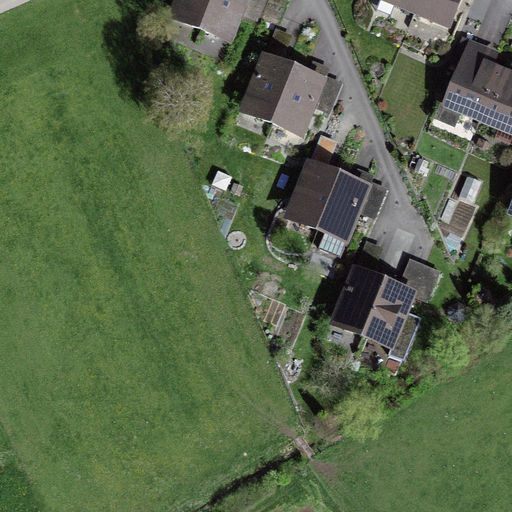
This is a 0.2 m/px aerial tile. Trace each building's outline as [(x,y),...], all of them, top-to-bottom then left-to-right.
[(182,0),(174,20),(201,31),(213,0),(182,0)] [(247,0),(213,0),(201,31),(230,43),(247,0)] [(393,0),(414,11),(419,0),(393,0)] [(459,0),(419,0),(414,11),(448,25),(459,0)] [(492,53),(465,42),(432,120),(457,130),(463,116),(481,123),(499,78),(484,72),(492,53)] [(264,61),(243,112),(269,123),(291,72),(264,61)] [(320,84),(291,72),(269,123),(299,136),(320,84)] [(511,83),(499,78),(481,123),(511,135),(511,83)] [(311,170),(290,221),(316,232),(338,181),(311,170)] [(367,193),(338,181),(316,232),(346,244),(367,193)] [(357,272),(336,323),(363,334),(384,283),(357,272)] [(413,295),(384,283),(363,334),(392,346),(413,295)]
